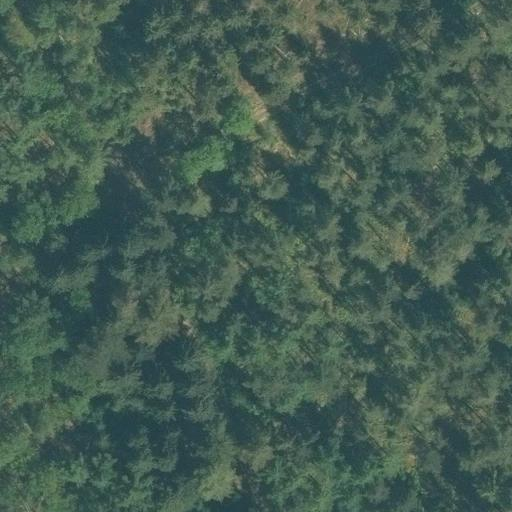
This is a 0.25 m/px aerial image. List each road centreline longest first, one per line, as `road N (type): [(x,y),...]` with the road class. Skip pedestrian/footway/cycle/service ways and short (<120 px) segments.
road 1 (track): [(27,0),(125,184),(492,0)]
road 2 (track): [(270,511),(125,184),(0,246)]
